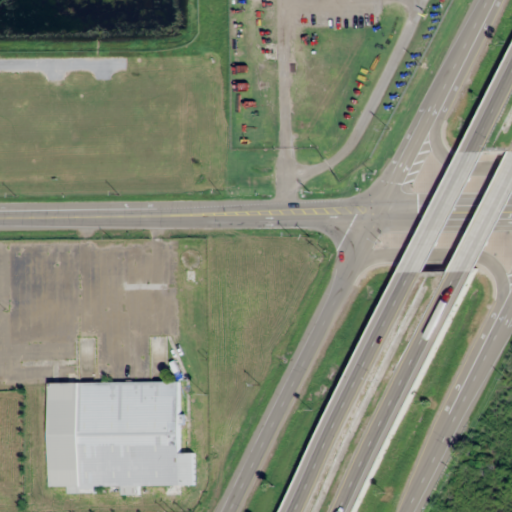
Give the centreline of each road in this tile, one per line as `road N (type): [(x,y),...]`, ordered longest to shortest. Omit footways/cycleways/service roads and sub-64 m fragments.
road 1 (secondary): [(489,0),(231,511)]
road 2 (tertiary): [(0,219),(511,216)]
road 3 (motorway): [(409,276),(290,511)]
road 4 (motorway): [(340,511),(459,277)]
road 5 (secondary): [(401,511),(511,307)]
road 6 (secondary): [(511,307),(504,277),(483,257),(379,254),(351,264)]
road 7 (motorway): [(472,151),(409,276)]
road 8 (secondary): [(436,104),(441,158),(454,166),(511,166)]
